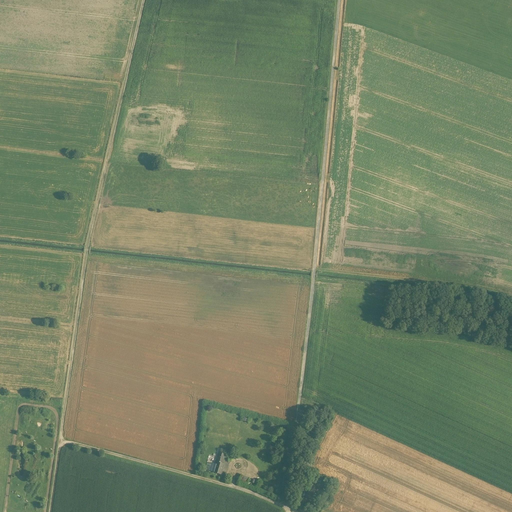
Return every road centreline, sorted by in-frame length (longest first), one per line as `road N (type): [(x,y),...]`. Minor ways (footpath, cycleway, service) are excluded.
road 1 (track): [(286,511),(339,0)]
road 2 (track): [(295,511),(229,485),(60,439),(49,511)]
